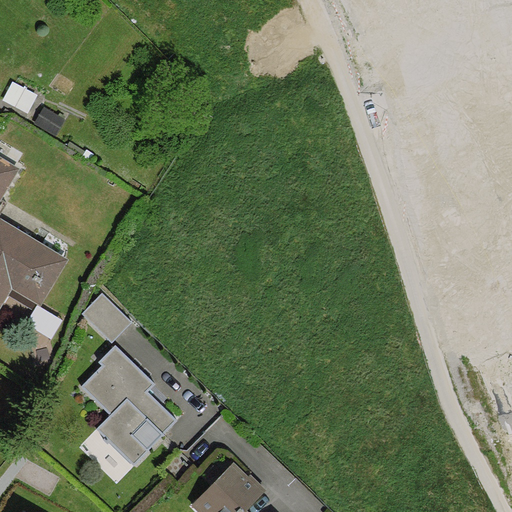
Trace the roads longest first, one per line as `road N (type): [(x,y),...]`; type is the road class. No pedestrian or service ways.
road 1 (primary): [(410,0),(511,291)]
road 2 (primary): [(511,189),(446,0)]
